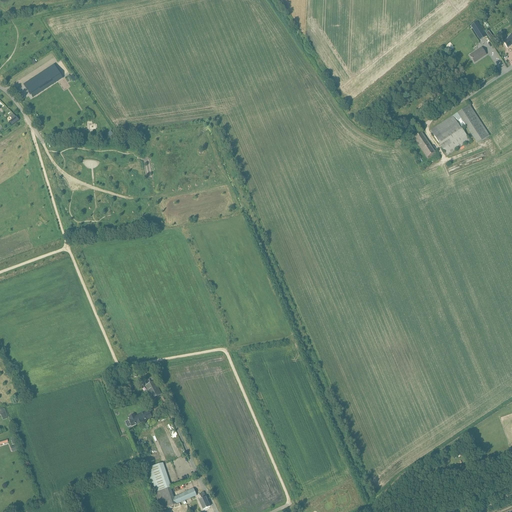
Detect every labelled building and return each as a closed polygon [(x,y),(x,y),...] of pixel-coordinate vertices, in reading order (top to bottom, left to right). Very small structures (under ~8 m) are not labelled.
[(477,22),(470,26),(478,38),(485,34),(477,22)] [(508,39),(503,43),(506,46),(507,48),(511,45),(511,35),(507,38),(508,39)] [(454,51),(456,53),(459,52),(460,53),(467,47),(463,43),(456,49),(454,51)] [(486,55),(482,48),(470,56),(474,62),(480,58),(480,59),(486,55)] [(54,65),(23,85),(30,95),(61,75),(54,65)] [(452,116),(431,131),(447,156),(470,141),(462,128),(466,126),(477,144),(489,136),(469,105),(458,113),(452,116)] [(12,120),(9,122),(11,126),(19,120),(13,114),(10,116),(12,120)] [(435,152),(422,133),(414,138),(427,157),(435,152)] [(153,383),(151,384),(149,379),(145,381),(153,398),(159,394),(153,383)] [(130,419),(129,420),(129,421),(131,425),(132,426),(138,423),(138,425),(142,423),(142,421),(147,419),(144,413),(135,417),(134,415),(129,418),(130,419)] [(147,469),(144,470),(150,489),(154,488),(155,493),(161,509),(176,504),(180,502),(192,497),(197,495),(194,489),(174,498),(170,488),(162,464),(157,465),(147,469)] [(203,510),(210,506),(204,492),(199,494),(202,499),(199,501),(203,510)]
